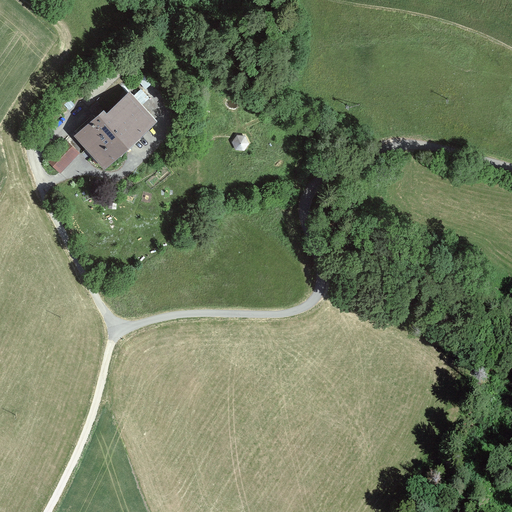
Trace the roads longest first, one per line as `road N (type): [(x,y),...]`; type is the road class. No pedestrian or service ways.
road 1 (unclassified): [(80,108),(42,145),(37,163),(46,200),(118,327),(179,315),(282,314),(314,302),(324,272),(307,201),(332,172),(365,156),(422,147),(511,168)]
road 2 (track): [(48,511),(83,443),(118,327)]
